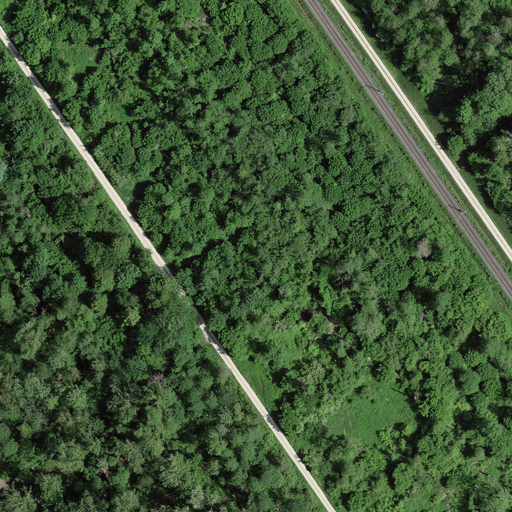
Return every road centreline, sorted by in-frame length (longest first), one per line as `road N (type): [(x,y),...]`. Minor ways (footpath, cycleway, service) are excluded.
road 1 (track): [(0,29),(332,511)]
road 2 (track): [(511,327),(286,0)]
road 3 (track): [(511,255),(336,0)]
